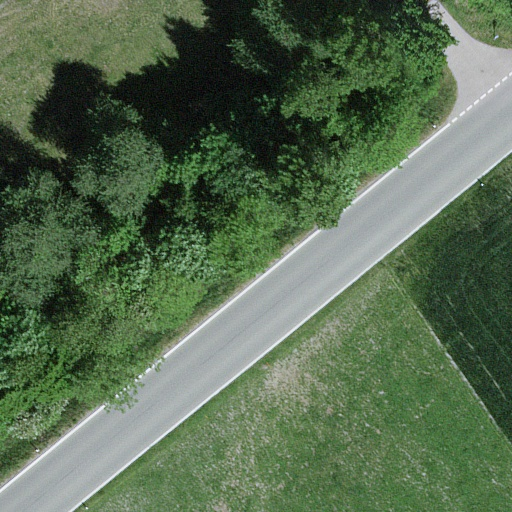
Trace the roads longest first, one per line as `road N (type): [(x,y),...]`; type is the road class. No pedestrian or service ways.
road 1 (tertiary): [(19,511),(511,112)]
road 2 (track): [(504,118),(426,0)]
